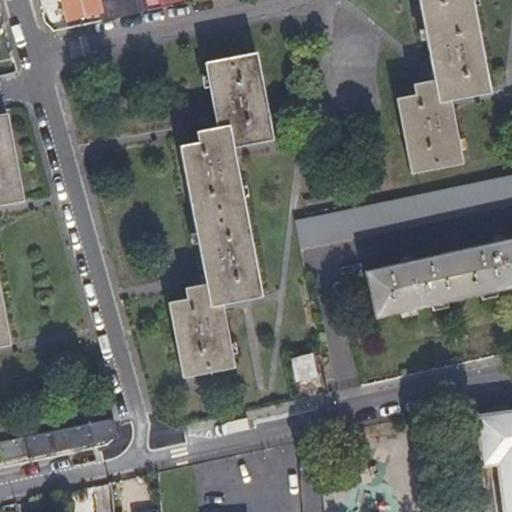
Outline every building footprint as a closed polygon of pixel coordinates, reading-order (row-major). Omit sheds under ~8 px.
[(104,0),(96,2),(95,0),(62,0),(67,17),(97,10),(100,22),(136,14),(132,0),(104,0)] [(414,85),(415,91),(417,97),(398,100),(412,175),(465,164),(453,101),(492,93),(473,0),(419,0),(435,81),(414,85)] [(229,128),(234,151),(273,144),(256,56),(205,65),(217,130),(229,128)] [(0,346),(9,345),(0,297),(0,205),(23,201),(7,114),(0,114),(0,346)] [(229,128),(217,130),(195,134),(197,145),(180,148),(207,285),(211,308),(221,306),(262,298),(234,151),(229,128)] [(511,176),(296,221),(302,249),(511,204),(511,176)] [(511,286),(511,240),(365,273),(374,317),(511,286)] [(211,308),(207,285),(185,290),(187,299),(168,303),(183,378),(233,368),(221,306),(211,308)] [(317,374),(313,355),(293,359),(297,379),(317,374)] [(511,511),(511,413),(477,418),(484,467),(499,464),(504,511),(511,511)] [(113,418),(58,430),(3,441),(8,461),(115,437),(117,434),(113,418)]
